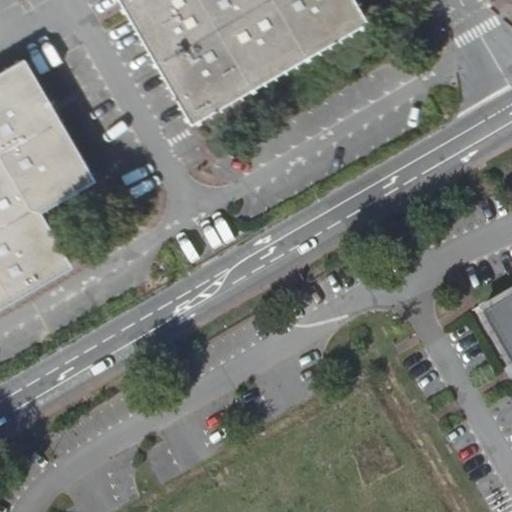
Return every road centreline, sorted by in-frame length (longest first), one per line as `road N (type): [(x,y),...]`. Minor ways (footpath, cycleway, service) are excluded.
road 1 (secondary): [(511,110),(0,411)]
road 2 (unclassified): [(27,511),(49,487),(400,281)]
road 3 (unclassified): [(199,213),(487,49)]
road 4 (unclassified): [(199,213),(70,0)]
road 5 (unclassified): [(0,327),(199,213)]
road 6 (unclassified): [(511,481),(400,281)]
road 7 (unclassified): [(400,281),(511,233)]
